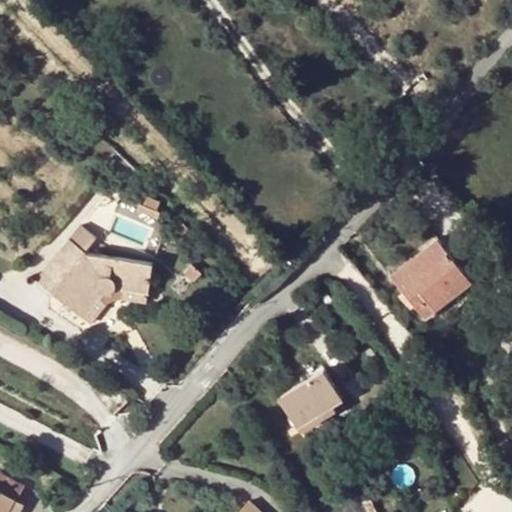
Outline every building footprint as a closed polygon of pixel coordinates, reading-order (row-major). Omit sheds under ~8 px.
[(143,204),(140,211),(157,219),(160,212),(143,204)] [(82,225),(39,281),(93,324),(109,303),(125,300),(148,303),(153,264),(86,253),(97,238),(82,225)] [(184,225),(179,230),(184,235),(189,231),(184,225)] [(426,316),(449,298),(441,287),(463,268),(438,236),(393,274),(426,316)] [(472,278),(463,268),(441,287),(449,298),(472,278)] [(326,368),(281,395),(299,425),(334,403),(344,397),(326,368)] [(337,409),(334,403),(299,425),(302,431),(337,409)] [(0,511),(5,511),(14,497),(17,498),(25,484),(0,469),(0,511)] [(5,511),(18,511),(24,502),(17,498),(14,497),(5,511)] [(263,511),(251,500),(240,511),(263,511)]
